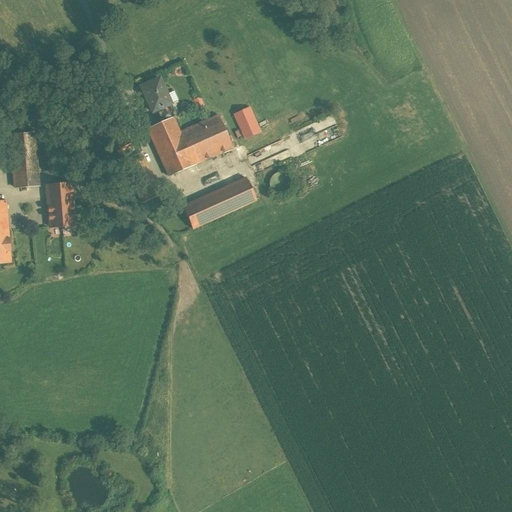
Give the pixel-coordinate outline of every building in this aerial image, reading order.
[(160,78),(140,87),(152,114),(172,105),(160,78)] [(200,98),(194,101),(198,110),(204,107),(200,98)] [(250,108),(234,115),(245,139),(260,131),(250,108)] [(168,120),(149,130),(169,175),(229,149),(215,117),(180,133),(173,118),(168,120)] [(39,134),(10,136),(13,189),(42,187),(39,134)] [(133,151),(130,145),(117,150),(120,157),(133,151)] [(160,195),(142,154),(124,162),(142,202),(160,195)] [(286,175),(283,173),(279,173),(274,175),(271,178),(270,181),(269,185),(270,189),(272,192),(277,194),(280,195),(285,194),(288,192),(290,188),(291,185),(291,181),(289,178),(286,175)] [(256,200),(246,179),(183,207),(193,228),(256,200)] [(71,184),(45,186),(49,226),(75,224),(71,184)] [(0,264),(9,263),(4,201),(0,201),(0,264)]
